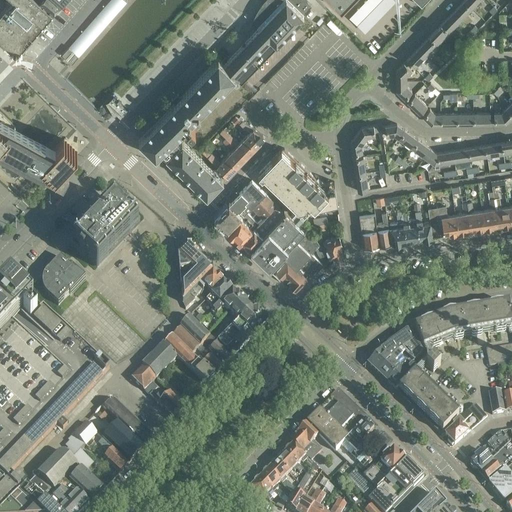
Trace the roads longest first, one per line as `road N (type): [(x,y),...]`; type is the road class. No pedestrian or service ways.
road 1 (residential): [(116,382),(176,319),(165,237),(115,188),(61,240)]
road 2 (residential): [(110,142),(246,0)]
road 3 (residential): [(110,142),(37,71),(95,0)]
road 4 (residential): [(199,511),(337,376)]
road 5 (residential): [(336,138),(280,134),(194,224)]
road 6 (residential): [(351,362),(398,322),(511,293)]
road 7 (residential): [(291,317),(172,437)]
road 8 (residential): [(511,128),(426,133),(363,82)]
road 9 (residential): [(511,240),(357,265)]
road 10 (tertiary): [(451,461),(351,362)]
road 11 (tertiary): [(337,376),(437,474)]
road 12 (tertiary): [(291,317),(194,224)]
road 13 (residential): [(357,265),(336,138)]
road 14 (residential): [(116,382),(26,474)]
